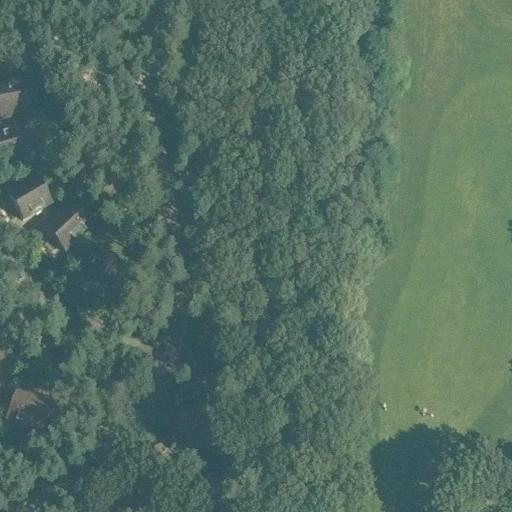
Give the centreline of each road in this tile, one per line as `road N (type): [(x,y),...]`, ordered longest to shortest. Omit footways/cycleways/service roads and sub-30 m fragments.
road 1 (residential): [(170,361),(175,277),(149,95),(155,0)]
road 2 (residential): [(34,511),(109,463),(148,416),(170,361)]
road 3 (residential): [(202,511),(234,462),(236,429),(208,378),(170,361)]
road 4 (residential): [(39,293),(170,361)]
